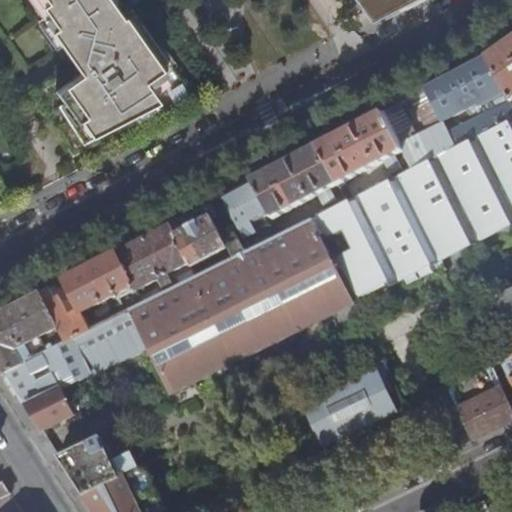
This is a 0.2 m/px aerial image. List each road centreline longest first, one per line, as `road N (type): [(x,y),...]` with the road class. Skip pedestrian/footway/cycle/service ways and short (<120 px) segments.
road 1 (residential): [(479,0),(370,72),(0,263)]
road 2 (residential): [(392,511),(511,455)]
